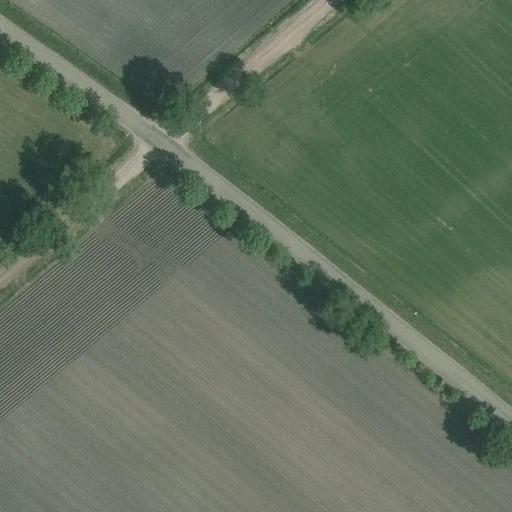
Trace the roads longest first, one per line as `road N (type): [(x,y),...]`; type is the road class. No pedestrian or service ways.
road 1 (unclassified): [(511,431),(160,138),(0,27)]
road 2 (track): [(331,0),(0,277)]
